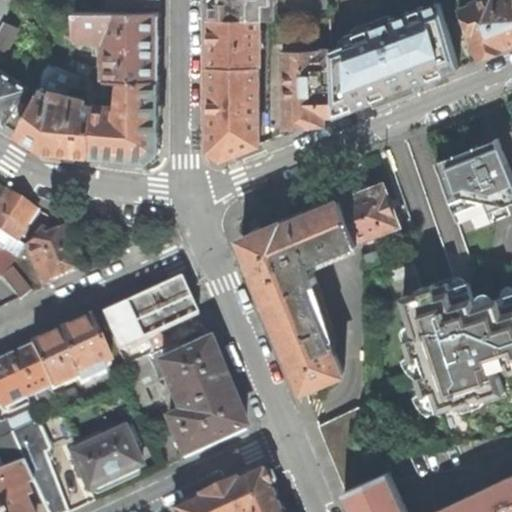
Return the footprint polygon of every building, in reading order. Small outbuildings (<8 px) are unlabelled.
[(0,0),(0,28),(3,22),(14,0),(0,0)] [(210,0),(210,18),(260,18),(276,18),(275,0),(210,0)] [(341,39),(342,46),(442,7),(440,0),(341,39)] [(508,48),(511,46),(511,0),(477,0),(472,2),(473,4),(462,8),(461,11),(480,60),(508,48)] [(419,82),(460,67),(442,7),(342,46),(332,50),(334,114),(334,115),(419,82)] [(160,35),(160,12),(76,11),(76,37),(91,37),(108,37),(108,44),(107,44),(107,79),(160,79),(160,57),(161,57),(161,46),(161,35),(160,35)] [(210,40),(210,66),(260,66),(260,48),(263,48),(263,29),(260,29),(260,18),(210,18),(210,40)] [(0,56),(2,58),(17,29),(3,22),(0,28),(0,56)] [(323,115),(334,114),(332,50),(284,52),(287,134),(305,127),(324,119),(323,115)] [(38,94),(18,133),(46,151),(66,153),(91,155),(96,105),(93,79),(43,59),(38,94)] [(221,159),(261,144),(260,66),(210,66),(210,114),(210,153),(221,159)] [(0,121),(5,125),(28,88),(0,69),(0,121)] [(122,158),(149,161),(160,151),(160,79),(107,79),(93,79),(96,105),(91,155),(122,158)] [(441,161),(438,162),(458,221),(473,215),(476,224),(493,217),(491,211),(511,202),(511,171),(498,138),(495,140),(495,141),(480,146),(479,146),(476,147),(479,153),(474,155),(469,156),(467,150),(465,151),(466,152),(441,162),(441,161)] [(358,194),(343,200),(359,242),(402,226),(385,183),(369,190),(365,186),(361,187),(358,188),(358,194)] [(0,230),(17,243),(38,210),(23,200),(8,190),(0,202),(0,230)] [(242,239),(268,302),(317,279),(312,264),(360,244),(359,242),(343,200),(289,222),(283,225),(282,223),(242,239)] [(27,246),(45,285),(84,267),(74,246),(66,228),(52,236),(41,230),(27,246)] [(378,251),(363,257),(363,269),(382,262),(378,251)] [(413,260),(389,267),(394,280),(389,282),(395,300),(405,297),(417,337),(408,340),(425,393),(434,390),(441,410),(459,404),(460,407),(474,402),(473,399),(483,396),(484,399),(506,392),(496,361),(502,359),(504,366),(511,363),(511,286),(509,286),(507,287),(506,288),(505,289),(504,290),(503,292),(503,293),(504,294),(504,296),(478,305),(470,281),(467,282),(467,281),(466,280),(465,278),(463,277),(461,276),(460,276),(458,277),(456,278),(455,279),(454,277),(452,278),(422,288),(413,260)] [(13,267),(2,276),(20,299),(32,290),(13,267)] [(103,316),(120,352),(198,316),(183,278),(144,296),(103,316)] [(305,389),(344,373),(331,342),(337,340),(317,279),(268,302),(305,389)] [(60,335),(32,348),(52,391),(78,379),(80,385),(106,373),(103,367),(111,364),(91,321),(60,335)] [(218,444),(246,431),(233,399),(211,345),(190,354),(184,339),(151,354),(126,366),(133,382),(127,385),(138,409),(151,402),(144,387),(172,374),(191,421),(172,430),(184,459),(218,444)] [(10,358),(0,362),(0,397),(5,408),(35,394),(40,405),(55,398),(52,391),(32,348),(10,358)] [(63,413),(81,404),(75,391),(57,399),(63,413)] [(320,425),(347,491),(372,480),(372,465),(368,467),(353,429),(370,422),(369,402),(320,425)] [(28,411),(6,420),(12,433),(33,424),(28,411)] [(28,511),(18,489),(33,482),(25,460),(12,433),(6,420),(0,423),(0,463),(3,471),(0,472),(0,511),(28,511)] [(69,511),(44,454),(48,452),(49,450),(49,448),(39,425),(37,424),(36,423),(33,424),(12,433),(25,460),(33,482),(47,511),(69,511)] [(134,451),(142,447),(133,428),(73,455),(89,493),(108,484),(142,468),(134,451)] [(177,511),(279,511),(263,472),(215,495),(177,511)] [(456,511),(453,504),(436,511),(406,511),(389,473),(372,480),(347,491),(356,511),(456,511)] [(511,511),(511,476),(453,504),(456,511),(511,511)]
